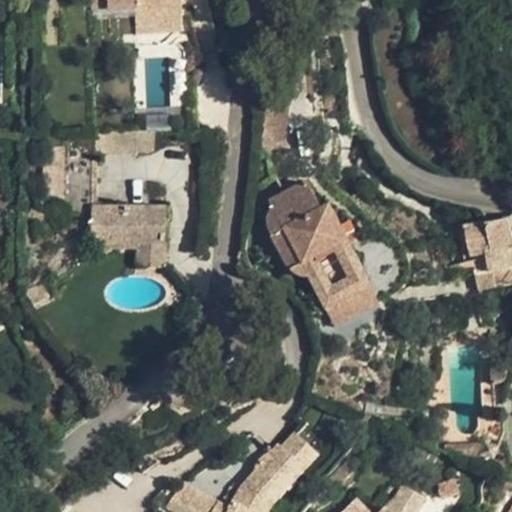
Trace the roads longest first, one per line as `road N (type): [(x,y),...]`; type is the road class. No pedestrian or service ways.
road 1 (residential): [(0,494),(179,354),(211,314),(253,0)]
road 2 (residential): [(348,0),(370,118),(397,161),(431,183),(511,193)]
